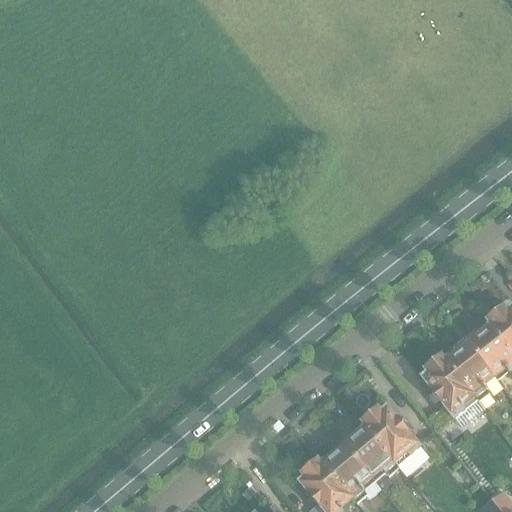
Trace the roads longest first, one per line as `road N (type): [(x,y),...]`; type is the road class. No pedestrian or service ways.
road 1 (tertiary): [(99,511),(329,315),(511,174)]
road 2 (residential): [(158,511),(511,219)]
